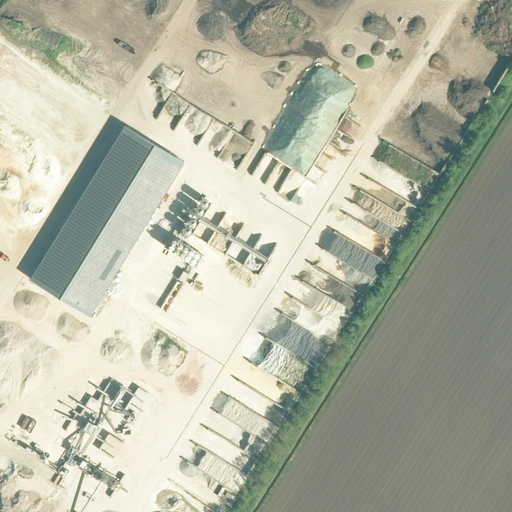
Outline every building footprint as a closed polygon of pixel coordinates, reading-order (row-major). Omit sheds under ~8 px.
[(315,144),(326,149),(331,137),(321,132),(315,144)] [(273,175),(261,196),(272,203),(284,182),(273,175)] [(56,227),(50,231),(59,244),(65,240),(56,227)] [(167,268),(180,277),(188,266),(175,257),(167,268)] [(122,391),(117,398),(128,405),(133,398),(122,391)] [(94,436),(100,428),(86,420),(81,428),(94,436)]
